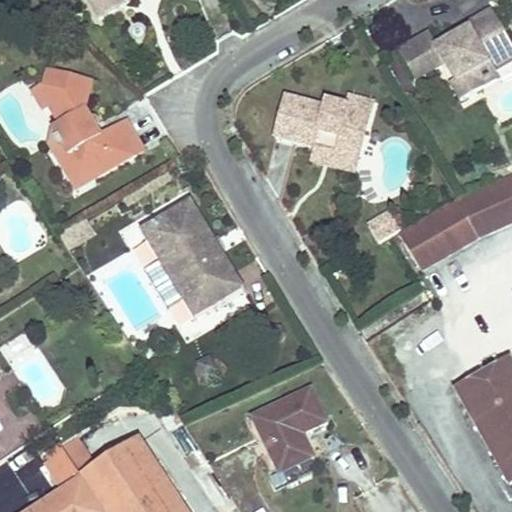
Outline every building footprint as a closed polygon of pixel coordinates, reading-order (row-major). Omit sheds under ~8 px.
[(399,52),(416,82),(446,65),(455,81),(451,84),(461,102),(500,79),(496,73),(511,63),(511,44),(492,10),(466,26),(469,30),(437,48),(435,44),(429,34),(399,52)] [(435,44),(437,48),(469,30),(466,26),(435,44)] [(96,180),(145,153),(127,123),(102,138),(97,130),(100,128),(101,124),(100,122),(98,119),(94,118),(91,119),(86,111),(88,104),(85,98),(91,95),(94,84),(49,72),(45,87),(35,93),(45,111),(51,108),(61,126),(54,130),(60,141),(69,157),(64,172),(96,180)] [(286,100),(276,139),(316,150),(320,134),(339,139),(335,154),(358,160),(373,105),(350,99),(347,109),(327,104),(325,110),(286,100)] [(313,163),(355,174),(358,160),(335,154),(339,139),(320,134),(316,150),(313,163)] [(69,157),(60,141),(50,147),(64,172),(69,157)] [(96,180),(64,172),(76,192),(96,180)] [(400,237),(422,273),(479,239),(511,224),(511,178),(457,204),(400,237)] [(240,278),(189,189),(139,218),(190,307),(240,278)] [(80,200),(59,212),(70,229),(90,218),(80,200)] [(369,228),(372,232),(393,219),(390,215),(369,228)] [(372,232),(379,245),(401,232),(393,219),(372,232)] [(69,252),(94,239),(86,224),(61,237),(69,252)] [(456,391),(511,489),(511,488),(511,365),(509,360),(456,391)] [(317,375),(257,405),(283,456),(320,438),(311,421),(334,408),(317,375)] [(105,511),(198,511),(146,427),(78,468),(83,475),(105,511)] [(320,438),(283,456),(288,465),(324,446),(320,438)] [(104,511),(105,511),(83,475),(25,511),(104,511)]
